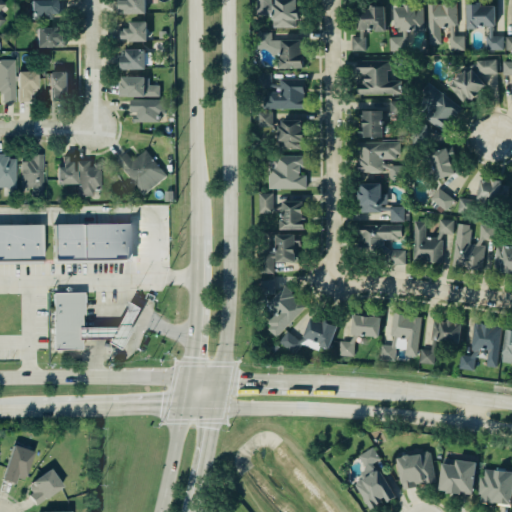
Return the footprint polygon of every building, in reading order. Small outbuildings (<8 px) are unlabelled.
[(32,17),(32,9),(30,9),(30,0),(61,0),(61,11),(51,12),(52,17),(32,17)] [(116,0),(145,0),(146,12),(144,13),(119,13),(116,12),(116,0)] [(273,27),(295,26),(295,19),(300,18),(300,7),(297,6),(296,0),(275,0),(275,2),(272,2),(271,0),(256,0),(256,6),(272,6),(273,27)] [(467,0),(482,0),(482,3),(495,4),(495,24),(493,24),(492,34),(503,34),(504,48),(486,48),(485,34),(488,34),(489,24),(477,25),(477,27),(467,27),(467,0)] [(429,43),(428,3),(457,1),(457,24),(453,24),(454,35),(463,35),(464,49),(449,50),(449,35),(450,34),(450,27),(440,27),(440,42),(429,43)] [(352,49),(351,35),(359,35),(359,28),(357,28),(356,7),(369,7),(370,3),(384,2),(385,29),(376,30),(375,27),(370,28),(370,33),(365,32),(365,49),(352,49)] [(390,50),(389,36),(402,36),(402,29),(401,29),(401,26),(396,26),(395,5),(402,5),(402,2),(416,2),(416,6),(424,6),(424,29),(406,29),(406,49),(390,50)] [(118,28),(128,28),(128,22),(146,21),(147,23),(147,39),(146,40),(133,40),(132,41),(130,41),(129,40),(128,40),(127,41),(126,41),(125,40),(123,40),(122,41),(118,41),(118,28)] [(36,45),(36,26),(53,25),(53,26),(58,26),(58,29),(64,29),(65,45),(36,45)] [(279,66),(278,56),(281,56),(281,46),(258,46),(257,31),(271,31),(271,41),(280,41),(281,38),(302,38),(302,53),(303,53),(303,67),(279,66)] [(117,68),(117,54),(125,54),(125,47),(145,47),(145,67),(117,68)] [(0,59),(0,91),(2,92),(2,101),(14,101),(14,59),(0,59)] [(356,60),(356,73),(363,74),(363,79),(357,79),(357,93),(404,93),(403,80),(388,80),(387,69),(390,69),(390,59),(356,60)] [(448,84),(454,80),(465,69),(476,62),(476,59),(496,59),(497,72),(479,74),(476,71),(476,66),(472,68),(486,83),(478,90),(481,92),(472,99),(468,96),(461,100),(448,84)] [(503,74),(511,74),(511,61),(503,61),(503,74)] [(49,70),(67,70),(67,99),(49,99),(49,70)] [(37,89),(37,71),(17,71),(18,100),(31,100),(30,89),(37,89)] [(261,96),(262,108),(306,108),(306,91),(304,90),(305,78),(279,78),(279,83),(271,82),(271,72),(260,72),(260,87),(271,87),(271,86),(279,88),(279,91),(267,91),(267,96),(261,96)] [(118,95),(118,81),(121,81),(121,75),(144,75),(144,76),(148,76),(148,84),(159,84),(159,95),(118,95)] [(428,82),(419,96),(432,106),(423,117),(443,131),(462,107),(428,82)] [(130,98),(165,98),(165,112),(159,112),(159,121),(133,121),(133,114),(137,114),(137,111),(130,111),(130,98)] [(357,136),(357,130),(363,130),(363,126),(360,125),(361,114),(363,114),(363,109),(382,109),(383,113),(389,110),(389,101),(403,101),(402,114),(390,114),(384,117),(382,135),(357,136)] [(258,111),(272,111),(272,127),(258,127),(258,111)] [(278,147),(278,124),(282,124),(281,118),(302,119),(302,129),(305,129),(305,136),(303,137),(302,140),(301,140),(301,148),(278,147)] [(357,171),(357,157),(359,157),(359,151),(356,151),(357,142),(400,141),(399,158),(382,158),(382,161),(391,166),(400,166),(400,177),(389,176),(388,169),(383,166),(383,172),(357,171)] [(429,150),(447,145),(448,147),(451,145),(455,156),(453,157),(458,171),(438,178),(429,150)] [(116,159),(126,151),(132,158),(145,148),(161,168),(138,186),(116,159)] [(0,152),(3,152),(3,154),(7,154),(7,157),(14,157),(14,186),(0,186),(0,152)] [(20,186),(20,160),(26,160),(26,158),(29,158),(29,153),(41,153),(42,195),(31,195),(31,186),(20,186)] [(56,181),(56,165),(62,165),(61,154),(74,154),(75,181),(56,181)] [(268,188),(268,160),(275,160),(275,155),(306,154),(306,167),(300,167),(300,172),(298,172),(299,175),(306,175),(307,188),(268,188)] [(77,159),(90,159),(90,164),(93,164),(93,163),(95,162),(98,161),(100,162),(101,189),(93,189),(93,194),(77,195),(77,159)] [(390,180),(405,180),(406,166),(390,166),(390,180)] [(477,200),(505,205),(509,183),(481,178),(477,200)] [(357,197),(357,190),(360,189),(361,183),(381,182),(381,193),(387,193),(386,203),(381,203),(381,205),(389,207),(389,204),(404,205),(404,213),(408,214),(408,220),(390,220),(389,210),(381,209),(381,211),(361,211),(360,198),(357,197)] [(430,198),(439,187),(454,199),(446,210),(430,198)] [(259,213),(259,192),(273,192),(272,208),(282,203),(283,200),(303,200),(303,216),(306,217),(306,221),(305,221),(305,228),(280,228),(280,218),(282,218),(282,208),(277,210),(277,212),(259,213)] [(470,215),(474,202),(461,198),(457,211),(470,215)] [(414,221),(412,261),(442,262),(442,239),(440,238),(443,233),(452,232),(454,219),(439,218),(438,232),(436,236),(426,236),(425,220),(414,221)] [(0,223),(0,261),(41,261),(40,223),(0,223)] [(53,260),(130,260),(130,223),(53,223),(53,260)] [(356,224),(356,234),(360,235),(359,244),(356,245),(358,263),(405,263),(404,249),(389,249),(383,244),(383,238),(401,238),(403,223),(380,223),(371,231),(362,224),(356,224)] [(484,268),(485,238),(489,239),(490,228),(480,228),(479,244),(470,243),(472,224),(457,223),(454,266),(484,268)] [(259,273),(273,273),(273,257),(276,257),(276,260),(299,260),(299,246),(301,246),(301,234),(296,234),(295,233),(276,233),(275,237),(268,237),(269,252),(258,253),(259,273)] [(495,270),(511,271),(511,247),(496,247),(495,270)] [(259,279),(260,295),(275,293),(273,278),(259,279)] [(267,327),(276,336),(305,305),(299,299),(298,300),(294,296),(294,294),(291,292),(292,291),(285,284),(266,303),(271,309),(272,308),(276,312),(267,321),(270,324),(267,327)] [(53,291),(83,291),(83,312),(80,312),(81,347),(53,346),(53,291)] [(381,343),(380,358),(395,359),(396,345),(395,344),(397,337),(408,338),(405,354),(416,356),(421,315),(393,310),(390,334),(393,335),(391,344),(381,343)] [(340,339),(339,353),(354,354),(355,341),(359,333),(379,335),(381,315),(354,313),(351,332),(355,333),(350,340),(340,339)] [(278,340),(288,330),(299,339),(304,335),(311,316),(323,320),(324,317),(329,318),(328,320),(337,324),(329,347),(320,344),(321,341),(310,337),(302,341),(303,343),(294,352),(278,340)] [(420,362),(421,348),(431,349),(433,339),(431,339),(434,318),(447,320),(448,318),(455,318),(455,321),(461,322),(459,342),(437,340),(435,349),(434,363),(420,362)] [(501,326),(474,323),(471,349),(488,351),(487,366),(497,367),(501,326)] [(511,329),(506,329),(503,362),(511,362),(511,329)] [(270,348),(275,343),(278,346),(273,351),(270,348)] [(461,353),(460,369),(476,370),(476,354),(461,353)] [(15,484),(17,477),(24,479),(33,451),(12,444),(1,479),(15,484)] [(365,465),(363,478),(360,478),(356,480),(355,483),(371,509),(376,506),(375,503),(377,503),(378,504),(383,501),(382,498),(385,496),(388,501),(397,495),(382,470),(379,469),(375,471),(372,463),(380,459),(373,446),(359,455),(365,465)] [(403,488),(398,457),(403,456),(405,455),(409,454),(411,455),(421,453),(423,451),(428,451),(431,452),(436,481),(417,483),(417,486),(403,488)] [(440,489),(443,462),(456,463),(457,458),(477,461),(473,494),(461,491),(461,494),(447,493),(447,490),(440,489)] [(28,483),(33,490),(28,494),(36,505),(62,486),(49,468),(28,483)] [(478,493),(480,484),(478,484),(480,475),(483,476),(484,468),(511,470),(511,496),(511,505),(497,504),(497,502),(481,501),(481,494),(478,493)]
